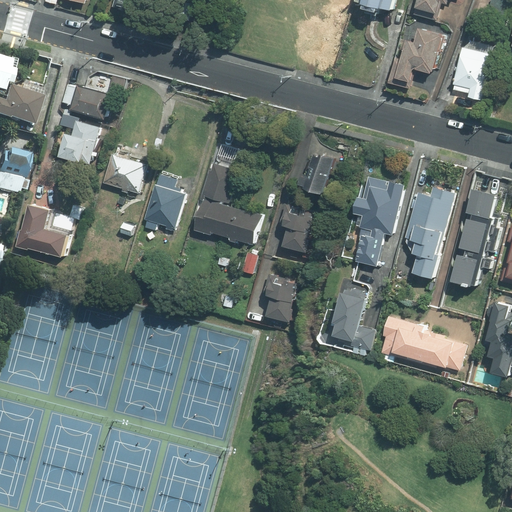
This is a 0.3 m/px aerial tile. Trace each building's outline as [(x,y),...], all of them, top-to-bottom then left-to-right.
[(146,10),(147,0),(127,0),(126,7),(146,10)] [(425,0),(424,5),(448,11),(450,0),(425,0)] [(506,0),(493,0),(491,15),(504,17),(506,0)] [(403,56),(397,81),(403,82),(405,75),(420,79),(423,65),(441,69),(449,33),(427,28),(425,39),(415,37),(410,57),(403,56)] [(466,47),(459,88),(475,91),(475,94),(490,97),(498,52),(466,47)] [(14,81),(17,66),(13,65),(15,55),(0,51),(0,85),(6,87),(7,79),(14,81)] [(7,97),(0,94),(0,109),(36,120),(44,91),(11,82),(7,97)] [(72,82),(68,101),(77,103),(76,109),(87,111),(119,117),(123,92),(72,82)] [(87,112),(69,108),(66,124),(76,125),(72,153),(101,158),(106,123),(86,120),(87,112)] [(359,141),(350,141),(350,157),(360,157),(359,141)] [(35,151),(9,144),(2,167),(28,175),(35,151)] [(345,154),(320,147),(313,172),(310,172),(307,184),(335,192),(345,154)] [(151,163),(106,150),(99,175),(144,188),(151,163)] [(234,204),(244,168),(220,161),(200,229),(218,234),(219,229),(262,241),(270,214),(234,204)] [(397,232),(412,182),(398,178),(397,181),(375,175),(369,195),(366,194),(361,211),(364,212),(361,222),(367,224),(363,236),(367,237),(361,258),(384,264),(393,231),(397,232)] [(509,189),(483,182),(476,209),(479,210),(461,278),(484,284),(509,189)] [(163,223),(183,228),(192,191),(160,183),(150,227),(162,230),(163,223)] [(442,276),(462,189),(439,183),(437,192),(424,189),(412,240),(419,252),(425,253),(421,271),(442,276)] [(31,225),(27,243),(74,253),(79,228),(58,224),(61,207),(39,202),(34,226),(31,225)] [(85,219),(88,207),(78,204),(75,216),(85,219)] [(295,222),(291,243),(316,247),(322,209),(293,205),(290,221),(295,222)] [(258,273),(263,253),(251,249),(246,270),(258,273)] [(149,257),(138,256),(137,269),(148,270),(149,257)] [(308,273),(275,267),(270,293),(280,295),(276,315),(300,319),(308,273)] [(361,343),(377,347),(381,328),(367,325),(374,293),(351,287),(339,333),(363,338),(361,343)] [(511,301),(509,301),(508,306),(502,305),(495,337),(500,338),(497,353),(502,354),(499,370),(511,372),(511,301)] [(434,325),(395,314),(389,334),(393,335),(388,351),(463,372),(473,339),(433,327),(434,325)]
